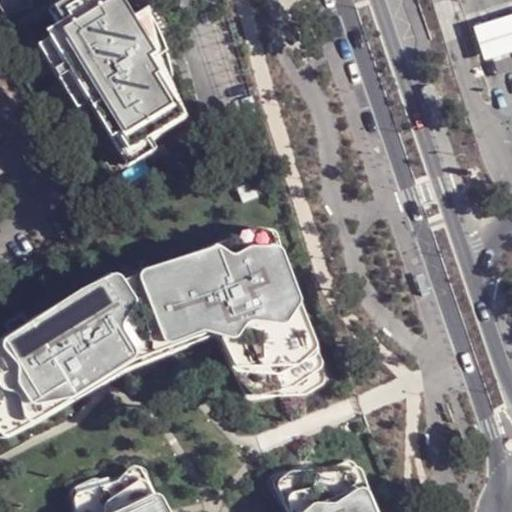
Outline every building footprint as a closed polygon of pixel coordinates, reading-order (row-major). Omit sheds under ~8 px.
[(65,14),(85,2),(83,0),(70,0),(47,13),(61,35),(73,28),(65,14)] [(61,35),(49,42),(87,105),(104,133),(116,127),(131,153),(181,126),(163,92),(131,23),(117,0),(87,0),(85,2),(65,14),(73,28),(61,35)] [(511,4),(490,13),(464,21),(476,55),(503,46),(511,42),(511,4)] [(131,23),(163,92),(171,88),(165,61),(152,29),(144,16),(131,23)] [(87,105),(49,42),(38,49),(76,112),(87,105)] [(116,127),(104,133),(127,171),(186,133),(181,126),(131,153),(116,127)] [(3,347),(4,349),(99,290),(106,301),(252,243),(309,384),(291,391),(266,388),(246,396),(235,368),(226,371),(216,345),(214,346),(212,348),(211,350),(211,353),(234,398),(236,401),(237,402),(239,403),(241,403),(260,401),(300,396),(314,388),(315,387),(315,385),(316,383),(316,380),(261,243),(259,240),(256,238),(244,236),(240,236),(125,283),(123,284),(119,283),(109,280),(106,279),(104,279),(101,280),(7,337),(4,340),(3,343),(3,347)] [(4,349),(0,351),(0,437),(28,420),(88,382),(83,374),(93,369),(98,377),(119,363),(202,331),(225,322),(232,338),(216,345),(226,371),(235,368),(246,396),(266,388),(291,391),(309,384),(252,243),(106,301),(99,290),(4,349)] [(119,363),(98,377),(100,379),(102,381),(104,381),(106,381),(108,381),(110,380),(122,376),(159,361),(198,341),(200,341),(201,339),(202,337),(202,334),(202,333),(202,331),(119,363)] [(28,420),(0,437),(0,441),(4,441),(87,393),(88,392),(89,390),(89,388),(90,386),(89,384),(88,382),(28,420)] [(283,511),(274,488),(294,481),(318,484),(341,475),(355,511),(77,511),(70,496),(88,487),(113,490),(132,481),(147,511),(149,510),(151,507),(152,504),(151,501),(140,474),(140,472),(138,471),(136,470),(134,470),(131,470),(129,471),(110,480),(107,480),(85,481),(76,486),(67,491),(66,492),(66,493),(65,495),(64,497),(64,499),(67,511),(365,511),(358,495),(343,468),(342,467),(341,466),(339,465),(335,465),(327,467),(318,470),(316,471),(312,471),(300,467),(297,468),(266,479),(264,480),(262,481),(261,484),(260,485),(260,487),(261,488),(261,490),(262,492),(274,511),(283,511)] [(88,487),(70,496),(77,511),(355,511),(341,475),(318,484),(294,481),(274,488),(283,511),(146,511),(147,511),(132,481),(113,490),(88,487)]
